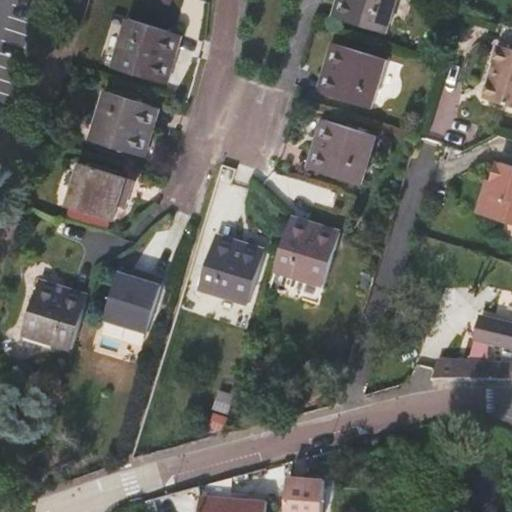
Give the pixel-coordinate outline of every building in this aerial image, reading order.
[(348,0),(339,0),(334,16),(343,19),(348,0)] [(348,0),(343,19),(389,33),(398,0),(348,0)] [(168,84),(173,67),(165,64),(175,32),(129,19),(114,68),(168,84)] [(165,64),(173,67),(183,35),(175,32),(165,64)] [(338,62),(328,95),(373,109),(388,60),(334,43),(329,60),(338,62)] [(511,45),(502,43),(498,60),(497,59),(488,96),(511,103),(511,45)] [(338,62),(329,60),(319,92),(328,95),(338,62)] [(146,156),(151,140),(143,137),(153,106),(107,92),(92,140),(146,156)] [(161,108),(153,106),(143,137),(151,140),(161,108)] [(327,138),(317,170),(363,184),(378,136),(324,119),(319,136),(327,138)] [(327,138),(319,136),(309,168),(317,170),(327,138)] [(511,162),(502,160),(496,178),(490,177),(480,211),(511,220),(511,162)] [(112,220),(117,205),(120,197),(127,199),(133,180),(79,163),(66,206),(112,220)] [(124,207),(127,199),(120,197),(117,205),(124,207)] [(322,236),(325,227),(293,217),(290,227),(322,236)] [(342,232),(325,227),(322,236),(290,227),(278,267),(277,271),(325,287),(342,232)] [(247,253),(249,245),(219,236),(216,244),(247,253)] [(268,251),(249,245),(247,253),(216,244),(202,289),(251,304),(268,251)] [(144,282),(146,276),(137,273),(135,279),(144,282)] [(144,282),(135,279),(120,275),(106,321),(149,334),(165,282),(146,276),(144,282)] [(56,294),(58,286),(42,281),(26,335),(74,350),(76,342),(88,304),(56,294)] [(91,296),(58,286),(56,294),(88,304),(90,299),(91,296)] [(416,298),(411,315),(432,321),(436,322),(441,306),(416,298)] [(511,315),(485,307),(499,344),(511,343),(511,361),(493,362),(469,359),(447,360),(447,380),(511,377),(511,315)] [(485,307),(469,359),(493,362),(499,344),(485,307)] [(432,321),(411,315),(407,328),(428,334),(432,321)] [(289,511),(325,511),(327,477),(292,475),(289,511)] [(199,511),(266,511),(267,499),(201,495),(200,502),(199,511)] [(199,511),(200,502),(160,511),(199,511)]
